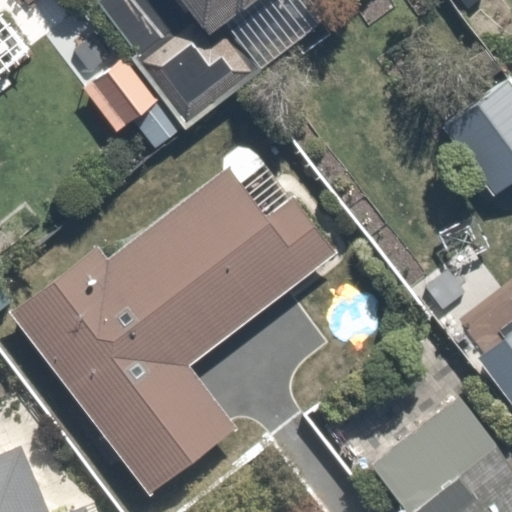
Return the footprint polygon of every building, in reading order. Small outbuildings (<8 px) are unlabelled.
[(0,0),(0,101),(68,48),(30,0),(0,0)] [(100,0),(87,10),(180,130),(262,67),(243,43),(298,0),(100,0)] [(511,76),(447,129),(507,203),(511,198),(511,76)] [(108,244),(16,311),(155,500),(248,431),(198,363),(341,257),(254,139),(224,161),(233,175),(119,259),(108,244)] [(511,330),(482,355),(511,391),(511,330)] [(511,511),(511,439),(471,388),(374,464),(411,511),(511,511)] [(0,511),(100,511),(98,506),(84,511),(61,511),(11,399),(0,403),(0,511)]
